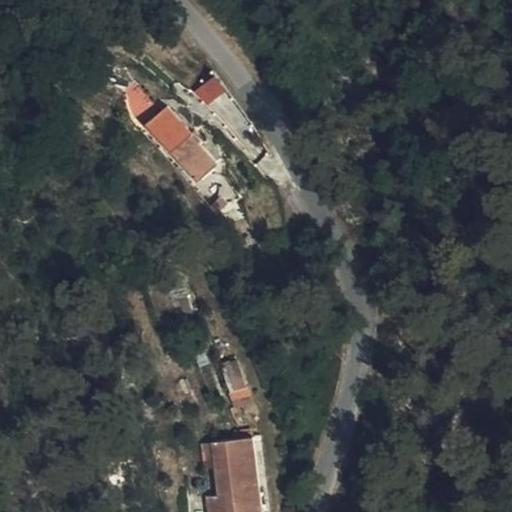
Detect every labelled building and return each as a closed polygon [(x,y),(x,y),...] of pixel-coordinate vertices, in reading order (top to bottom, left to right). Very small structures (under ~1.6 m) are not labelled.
[(99,96),(161,142),(178,118),(115,71),(99,96)] [(212,359),(201,332),(181,340),(192,368),(212,359)] [(232,402),(249,401),(245,358),(228,360),(232,402)] [(217,371),(212,359),(192,368),(197,380),(217,371)] [(176,476),(181,511),(207,511),(206,499),(235,494),(220,412),(177,419),(186,475),(176,476)]
